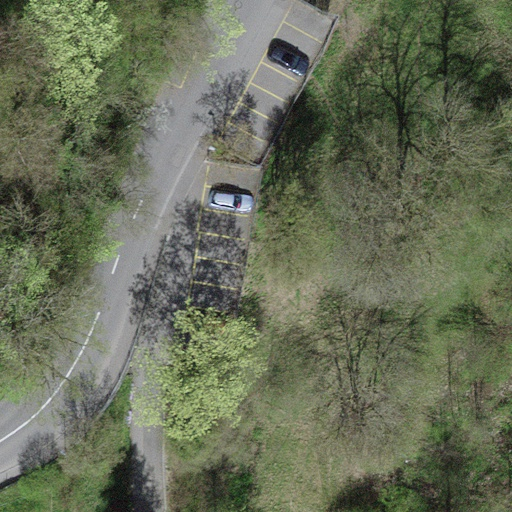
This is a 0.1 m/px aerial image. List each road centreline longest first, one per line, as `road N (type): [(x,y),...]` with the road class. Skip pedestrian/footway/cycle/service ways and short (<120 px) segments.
road 1 (residential): [(164,511),(179,178)]
road 2 (unclassified): [(179,178),(98,353),(51,413),(0,444)]
road 3 (unclassified): [(251,0),(179,178)]
